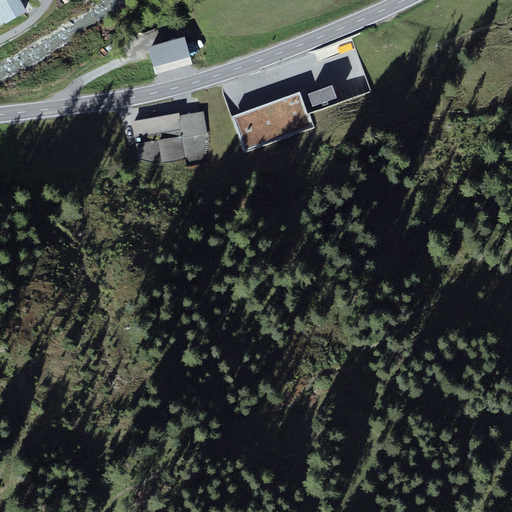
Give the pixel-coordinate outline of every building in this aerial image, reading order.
[(26,10),(19,0),(0,0),(0,11),(6,21),(26,10)] [(185,36),(148,45),(154,70),(191,60),(185,36)] [(331,84),(308,91),(312,103),(335,96),(331,84)] [(313,123),(300,90),(234,115),(246,148),(313,123)] [(202,114),(136,120),(139,158),(210,152),(202,114)]
